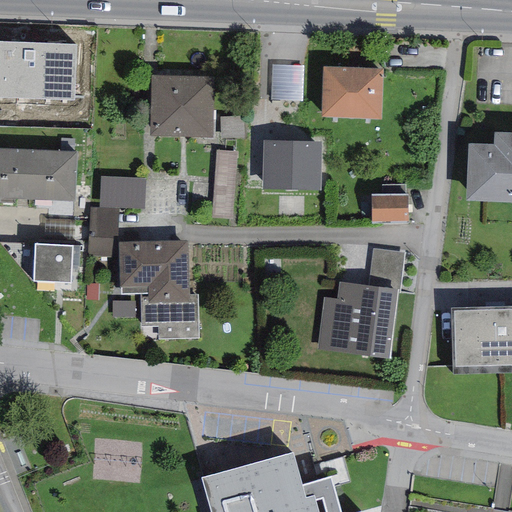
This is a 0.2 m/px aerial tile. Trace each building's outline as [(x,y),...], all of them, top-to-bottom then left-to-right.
[(0,98),(74,101),(76,45),(0,42),(0,98)] [(301,100),(303,67),(273,65),(272,98),(301,100)] [(324,67),(321,118),(380,120),(383,69),(324,67)] [(151,76),(150,136),(212,138),(214,78),(151,76)] [(221,139),(244,138),(243,117),(220,118),(221,139)] [(493,145),(468,144),(466,200),(511,202),(511,131),(494,131),(493,145)] [(320,143),(263,141),(262,190),(319,191),(320,143)] [(76,153),(0,149),(0,198),(74,202),(76,153)] [(233,221),(238,152),(215,150),(210,220),(233,221)] [(145,179),(101,177),(99,207),(144,209),(145,179)] [(382,185),(382,194),(405,195),(405,185),(382,185)] [(371,194),(371,222),(408,222),(408,194),(405,195),(382,194),(371,194)] [(119,210),(90,208),(87,256),(115,258),(119,210)] [(187,241),(118,243),(121,295),(140,294),(141,328),(158,327),(158,340),(199,338),(197,295),(189,295),(187,241)] [(73,246),(34,244),(32,282),(71,283),(72,273),(73,246)] [(73,246),(72,273),(78,273),(80,246),(73,246)] [(404,253),(373,249),(368,287),(397,291),(397,293),(399,293),(404,253)] [(98,301),(98,285),(85,284),(85,301),(98,301)] [(317,350),(389,359),(397,293),(397,291),(368,287),(339,284),(337,300),(324,298),(317,350)] [(135,318),(135,302),(112,302),(112,318),(135,318)] [(511,306),(451,308),(453,374),(511,372),(511,306)] [(339,511),(330,478),(302,485),(293,452),(201,478),(210,511),(339,511)]
